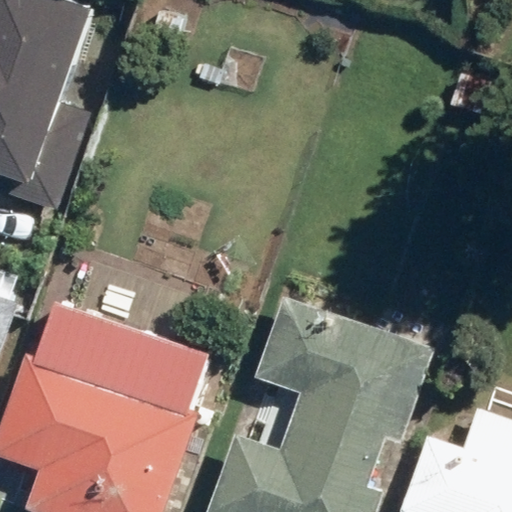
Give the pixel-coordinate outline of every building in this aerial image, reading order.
[(0,0),(0,187),(57,206),(90,106),(67,98),(98,5),(82,0),(0,0)] [(0,353),(19,298),(0,291),(0,353)] [(212,508),(222,511),(375,511),(385,484),(373,480),(388,434),(400,438),(431,343),(284,294),(258,371),(302,385),(283,442),(239,427),(212,508)] [(30,504),(55,511),(163,511),(196,414),(189,412),(210,349),(58,298),(38,358),(30,356),(0,444),(0,449),(44,464),(30,504)] [(511,511),(511,413),(478,402),(464,442),(429,430),(403,505),(421,511),(511,511)]
